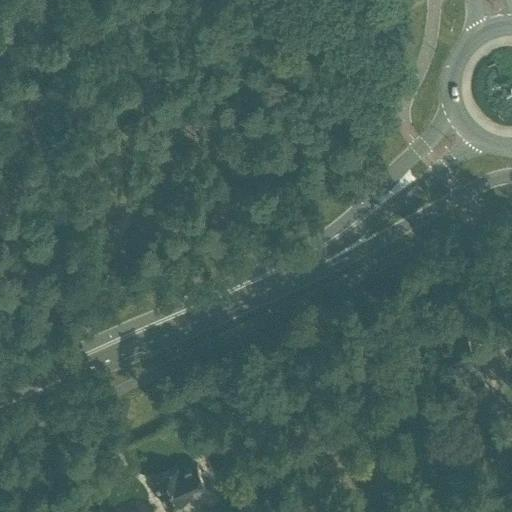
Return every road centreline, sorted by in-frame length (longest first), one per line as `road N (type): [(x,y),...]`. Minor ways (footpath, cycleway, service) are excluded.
road 1 (primary): [(314,251),(0,394)]
road 2 (primary): [(314,251),(371,245),(461,194),(511,177)]
road 3 (track): [(404,122),(362,111),(243,0)]
road 4 (primary): [(380,204),(491,145)]
road 5 (primary): [(451,105),(380,204)]
